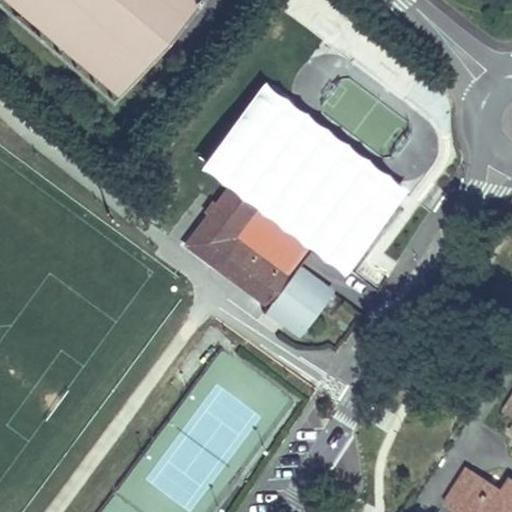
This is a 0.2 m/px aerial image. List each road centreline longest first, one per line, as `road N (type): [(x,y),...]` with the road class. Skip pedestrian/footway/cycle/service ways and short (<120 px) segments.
road 1 (residential): [(459,228),(287,511)]
road 2 (residential): [(408,0),(465,79),(477,114)]
road 3 (residential): [(506,78),(408,0)]
